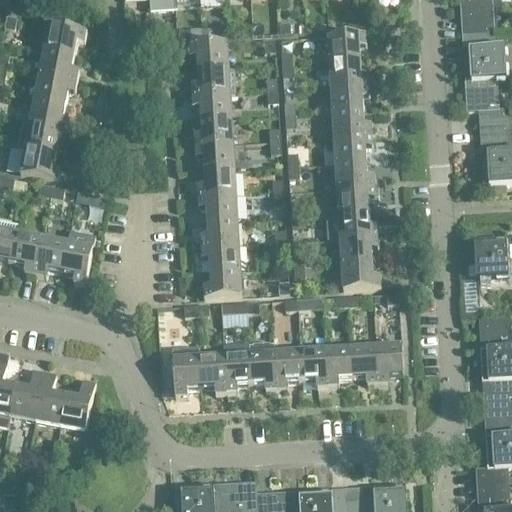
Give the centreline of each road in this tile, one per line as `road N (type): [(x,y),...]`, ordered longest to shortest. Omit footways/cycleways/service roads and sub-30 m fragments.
road 1 (residential): [(166,459),(436,444)]
road 2 (residential): [(436,444),(454,412),(446,213)]
road 3 (residential): [(446,213),(432,0)]
road 4 (residential): [(115,339),(142,296),(140,208)]
road 5 (residential): [(166,459),(115,339)]
